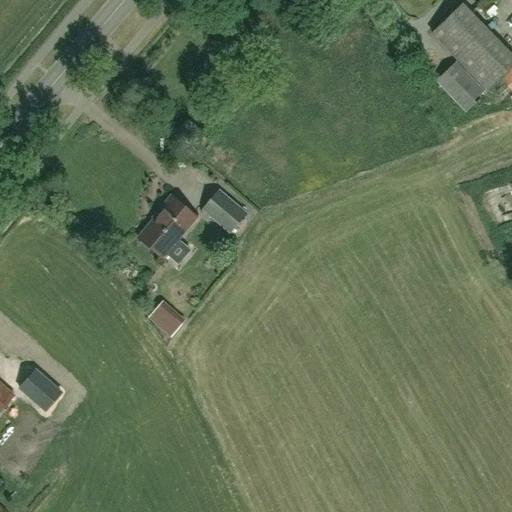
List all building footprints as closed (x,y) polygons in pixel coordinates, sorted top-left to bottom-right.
[(490,92),(511,70),(511,55),(462,4),(433,34),(490,92)] [(466,113),(486,93),(456,61),(435,81),(466,113)] [(511,183),(489,189),(495,217),(511,213),(511,183)] [(231,232),(235,226),(246,214),(218,190),(203,209),(231,232)] [(162,258),(197,217),(171,195),(157,212),(158,214),(138,238),(162,258)] [(145,310),(170,332),(182,319),(157,297),(145,310)] [(19,388),(47,412),(63,393),(35,370),(19,388)] [(0,411),(0,412),(15,395),(0,382),(0,411)]
